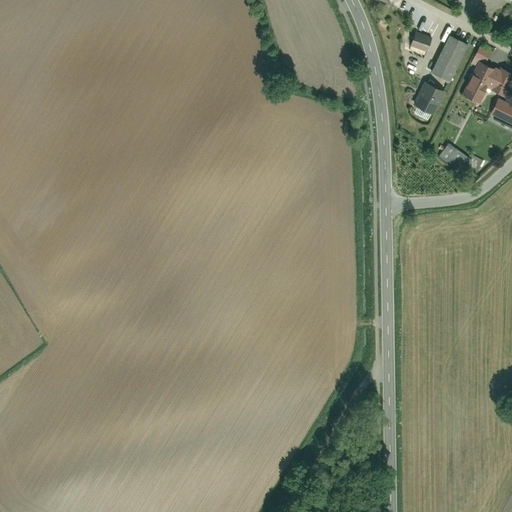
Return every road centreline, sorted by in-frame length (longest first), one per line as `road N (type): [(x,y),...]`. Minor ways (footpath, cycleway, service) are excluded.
road 1 (secondary): [(392,511),(385,204)]
road 2 (secondary): [(385,204),(378,91),(347,0)]
road 3 (unknown): [(300,511),(380,395)]
road 4 (unclassified): [(511,162),(476,194),(445,204),(385,204)]
